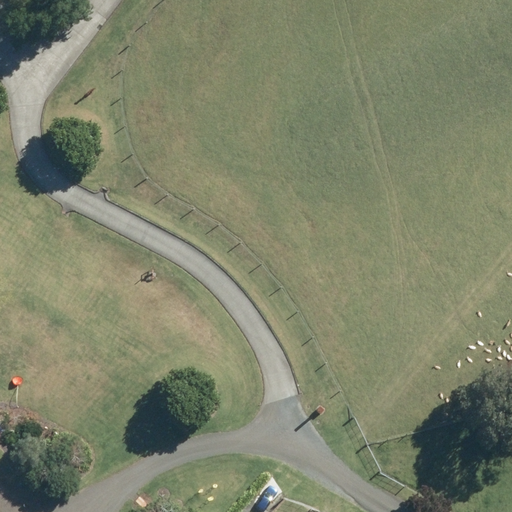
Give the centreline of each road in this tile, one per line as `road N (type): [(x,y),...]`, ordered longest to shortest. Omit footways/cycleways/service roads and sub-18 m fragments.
road 1 (track): [(387,511),(297,455),(247,333),(209,283),(174,254),(52,190),(30,154),(37,87),(106,0)]
road 2 (track): [(0,479),(48,499),(94,497),(179,456),(233,448),(297,455)]
